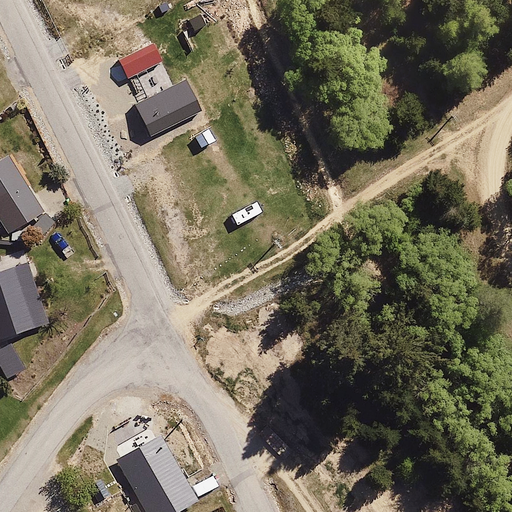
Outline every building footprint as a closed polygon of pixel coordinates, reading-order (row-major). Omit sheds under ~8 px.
[(43,211),(8,155),(0,160),(0,218),(9,232),(43,211)] [(55,222),(45,213),(30,231),(40,239),(55,222)] [(0,340),(49,324),(29,264),(0,272),(0,340)] [(11,344),(0,349),(0,365),(8,379),(26,369),(11,344)] [(162,436),(116,459),(146,511),(178,511),(200,501),(162,436)]
